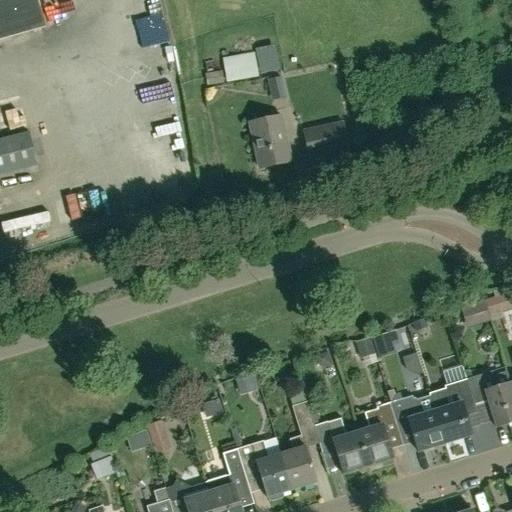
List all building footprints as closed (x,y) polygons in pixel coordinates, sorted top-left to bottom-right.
[(0,0),(0,40),(44,28),(36,0),(0,0)] [(222,66),(250,60),(248,50),(220,56),(222,66)] [(219,66),(219,78),(253,76),(252,64),(219,66)] [(0,106),(16,102),(13,92),(0,95),(0,106)] [(258,171),(289,164),(280,119),(249,126),(258,171)] [(303,131),(308,160),(350,150),(343,122),(303,131)] [(29,131),(0,139),(0,175),(37,166),(29,131)] [(125,170),(134,204),(160,197),(151,163),(125,170)] [(70,189),(75,221),(104,217),(100,185),(70,189)] [(0,220),(0,231),(45,222),(43,211),(0,220)] [(365,338),(370,356),(396,349),(391,331),(365,338)] [(400,358),(407,378),(419,373),(412,353),(400,358)] [(436,372),(442,387),(461,380),(456,364),(436,372)] [(511,390),(510,385),(495,389),(490,374),(467,381),(475,405),(487,401),(496,430),(511,424),(511,390)] [(474,405),(475,405),(467,381),(444,388),(445,390),(429,395),(430,398),(445,445),(471,437),(466,417),(477,414),(474,405)] [(314,428),(307,404),(302,391),(288,395),(300,434),(314,429),(314,428)] [(445,445),(430,398),(416,403),(415,399),(412,400),(412,398),(391,404),(401,437),(411,434),(417,453),(445,445)] [(401,437),(391,404),(390,404),(391,405),(377,409),(377,410),(365,414),(370,431),(358,434),(368,468),(393,461),(385,434),(398,429),(401,437)] [(368,468),(358,434),(347,438),(341,420),(314,428),(314,429),(322,453),(335,449),(343,476),(368,468)] [(168,441),(162,422),(147,427),(153,446),(168,441)] [(123,438),(110,443),(114,455),(128,450),(123,438)] [(293,452),(281,456),(292,492),(316,485),(302,438),(290,441),(293,452)] [(292,492),(281,456),(268,460),(263,443),(238,451),(245,477),(259,472),(267,500),(268,499),(269,502),(273,503),(281,500),(283,498),(282,495),(292,492)] [(245,477),(238,451),(223,455),(229,476),(205,483),(214,511),(241,511),(237,499),(251,495),(245,477)] [(214,511),(205,483),(191,488),(176,480),(173,489),(166,491),(168,495),(172,511),(214,511)] [(172,511),(168,495),(156,499),(157,504),(146,507),(147,511),(172,511)]
